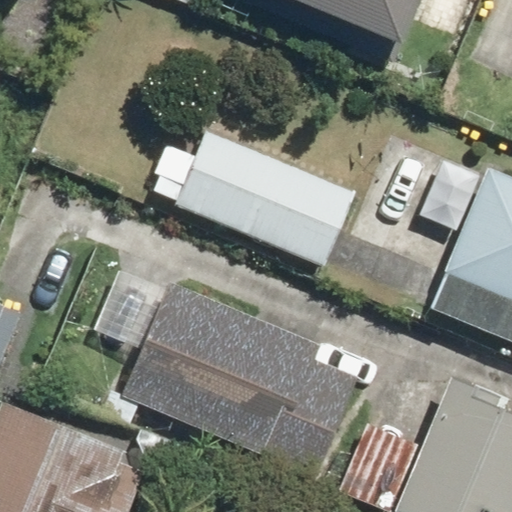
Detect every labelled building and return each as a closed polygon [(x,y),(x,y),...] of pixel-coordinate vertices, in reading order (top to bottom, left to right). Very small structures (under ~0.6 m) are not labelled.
[(251,0),(381,56),(405,0),(251,0)] [(347,198),(198,135),(180,175),(168,212),(315,272),(347,198)] [(511,190),(476,175),(433,280),(436,281),(425,314),(511,348),(511,190)] [(310,351),(158,287),(129,350),(112,403),(254,459),(250,473),(303,495),(320,439),(347,383),(304,365),(310,351)] [(0,349),(16,318),(0,309),(0,349)] [(332,497),(370,511),(511,511),(511,427),(479,415),(483,406),(438,388),(411,454),(358,433),(332,497)] [(0,511),(116,511),(129,479),(105,470),(109,459),(0,416),(0,511)]
